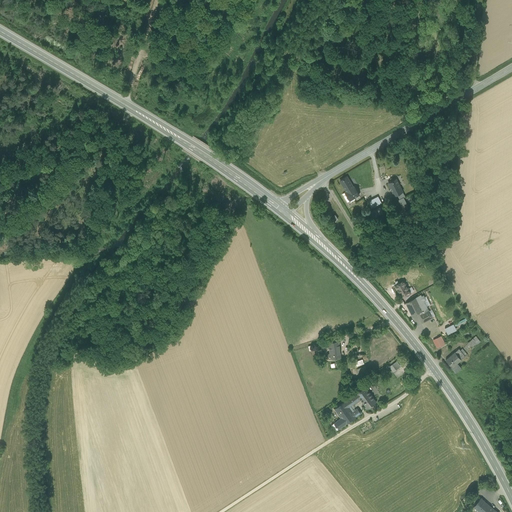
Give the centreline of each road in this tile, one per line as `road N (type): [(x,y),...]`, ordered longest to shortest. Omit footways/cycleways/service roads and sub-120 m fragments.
road 1 (secondary): [(0,30),(275,205)]
road 2 (unclassified): [(221,511),(433,368)]
road 3 (secondary): [(322,179),(511,67)]
road 4 (secondary): [(315,239),(433,368)]
road 5 (secondary): [(433,368),(511,498)]
